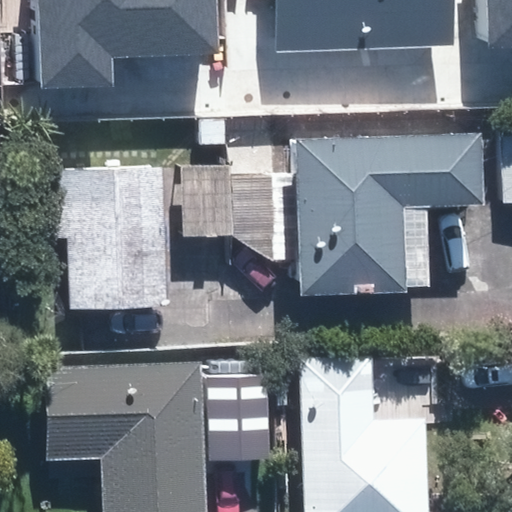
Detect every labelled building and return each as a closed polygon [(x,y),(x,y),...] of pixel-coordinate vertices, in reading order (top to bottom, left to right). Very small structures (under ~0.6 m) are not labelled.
[(26,0),(28,74),(101,73),(101,39),(202,37),(201,0),(26,0)] [(444,0),(280,0),(281,37),(380,36),(380,66),(445,66),(444,0)] [(511,0),(473,0),(474,29),(511,27),(511,0)] [(475,128),(308,130),(309,276),(398,275),(397,182),(475,182),(475,128)] [(172,227),(227,230),(264,257),(286,258),(292,164),(176,158),(172,227)] [(157,164),(79,165),(80,298),(159,297),(157,164)] [(366,353),(306,354),(307,511),(426,511),(426,427),(367,428),(366,353)] [(204,511),(203,367),(51,368),(52,459),(104,459),(104,511),(204,511)] [(210,457),(268,456),(266,374),(208,375),(210,457)]
